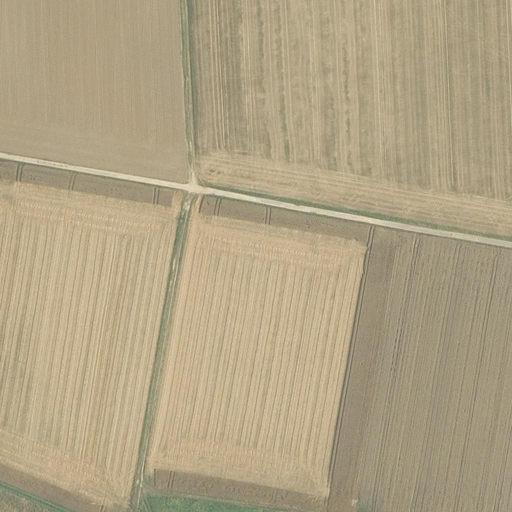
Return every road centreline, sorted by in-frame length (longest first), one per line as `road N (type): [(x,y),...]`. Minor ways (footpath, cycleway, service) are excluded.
road 1 (track): [(0,156),(511,246)]
road 2 (track): [(182,0),(192,191)]
road 3 (track): [(301,511),(138,492)]
